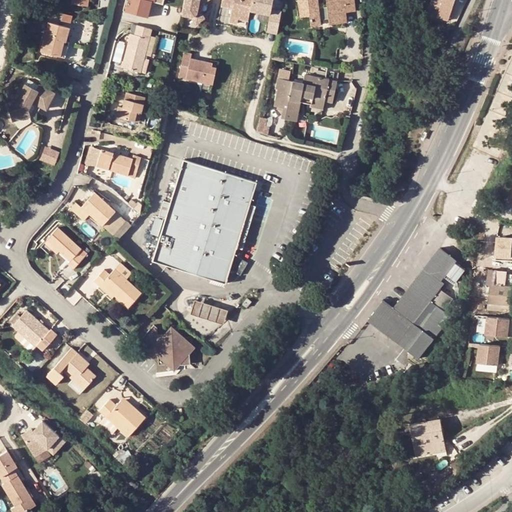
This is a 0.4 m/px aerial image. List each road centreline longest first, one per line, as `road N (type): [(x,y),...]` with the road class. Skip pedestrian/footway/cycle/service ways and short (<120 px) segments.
road 1 (residential): [(324,316),(294,297),(273,296),(201,390),(172,399),(155,394),(24,276),(17,244),(65,182),(121,0)]
road 2 (residential): [(398,219),(357,204),(346,191),(374,0)]
road 3 (tertiary): [(172,500),(244,436),(341,328)]
road 4 (tertiary): [(324,316),(172,500)]
road 5 (tertiary): [(501,0),(465,109),(425,183)]
road 6 (tertiary): [(341,328),(408,226)]
road 7 (tertiary): [(398,219),(324,316)]
